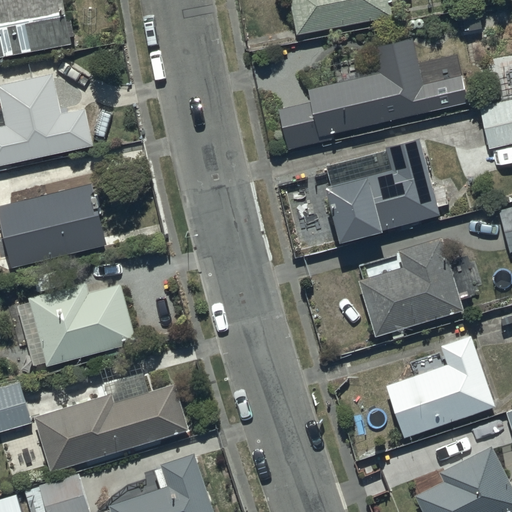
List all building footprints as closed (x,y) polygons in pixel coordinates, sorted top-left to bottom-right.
[(0,0),(0,54),(67,42),(58,0),(0,0)] [(286,0),(292,34),(390,17),(386,0),(286,0)] [(275,108),(283,150),(332,140),(330,132),(425,114),(410,37),(370,45),(375,72),(303,87),(306,102),(275,108)] [(0,163),(89,144),(81,107),(58,112),(50,72),(0,82),(0,119),(1,125),(0,125),(0,163)] [(511,99),(476,106),(484,148),(511,142),(511,99)] [(316,187),(331,243),(437,214),(416,137),(381,146),(387,168),(316,187)] [(0,203),(0,236),(7,267),(103,244),(89,183),(0,203)] [(511,204),(495,209),(507,252),(511,251),(511,204)] [(354,280),(371,336),(461,310),(440,236),(394,250),(399,266),(354,280)] [(25,303),(13,306),(29,364),(40,360),(42,366),(102,349),(104,355),(118,352),(117,347),(133,343),(116,284),(87,292),(84,280),(23,297),(25,303)] [(491,405),(466,334),(436,345),(442,364),(380,385),(399,438),(491,405)] [(17,382),(0,386),(0,431),(32,422),(46,471),(183,430),(171,383),(146,390),(142,374),(105,385),(107,394),(27,417),(17,382)] [(511,410),(503,413),(511,439),(511,410)] [(410,495),(419,511),(502,511),(511,507),(511,492),(489,445),(435,472),(440,481),(410,495)] [(209,511),(191,453),(157,463),(158,468),(151,470),(157,487),(104,504),(106,511),(209,511)] [(91,511),(79,473),(22,491),(28,511),(91,511)]
